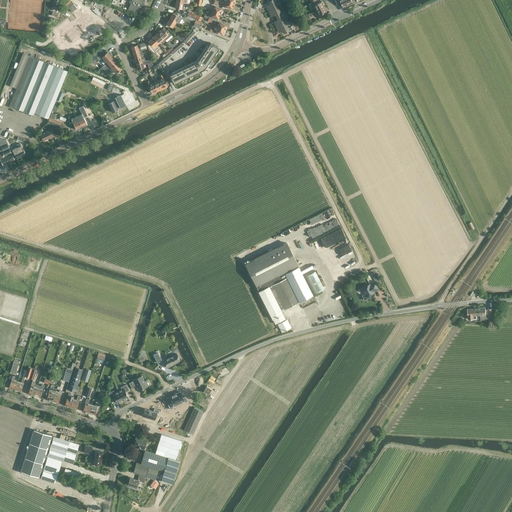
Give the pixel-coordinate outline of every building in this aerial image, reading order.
[(131,0),(132,0),(130,0),(130,1),(129,3),(130,4),(128,10),(139,14),(141,8),(142,8),(143,5),(142,4),(143,0),(131,0)] [(266,6),(269,11),(278,7),(275,2),(278,1),(277,0),(271,0),(269,1),(270,4),(266,6)] [(316,0),(311,3),(314,11),(323,6),(321,1),(317,3),(316,0)] [(234,4),(226,1),(224,7),(232,9),(234,4)] [(209,10),(211,11),(220,14),(222,8),(214,6),(215,5),(213,4),(211,4),(209,10)] [(323,6),(314,11),(318,18),(324,16),(322,13),(326,11),(323,6)] [(275,15),(276,18),(284,14),(283,11),(280,12),(278,7),(269,11),(271,17),(275,15)] [(209,19),(217,22),(220,14),(211,11),(209,19)] [(187,18),(194,21),(195,18),(195,19),(197,15),(189,12),(187,15),(188,16),(187,18)] [(170,19),(175,22),(176,22),(178,24),(181,19),(185,21),(187,19),(177,13),(176,15),(173,14),(170,19)] [(274,22),(276,27),(285,23),(287,22),(288,22),(285,17),(286,16),(284,14),(276,18),(278,20),(274,22)] [(175,22),(170,19),(167,24),(172,28),(175,22)] [(217,28),(225,30),(226,25),(219,22),(217,28)] [(285,23),(276,27),(279,32),(282,31),(283,34),(294,28),(293,25),(290,26),(289,24),(288,25),(287,22),(285,23)] [(225,30),(217,28),(215,33),(223,36),(225,30)] [(158,33),(163,39),(165,41),(172,35),(167,29),(165,31),(162,29),(158,33)] [(163,39),(158,33),(153,37),(159,43),(163,39)] [(159,43),(153,37),(149,41),(154,47),(159,43)] [(198,61),(170,74),(174,84),(180,81),(181,82),(180,81),(186,78),(187,79),(187,77),(193,75),(193,76),(194,76),(193,74),(199,72),(200,73),(199,71),(202,70),(204,69),(206,66),(207,66),(208,67),(208,66),(207,65),(211,60),(212,61),(212,60),(211,60),(215,54),(216,55),(215,54),(219,48),(210,43),(198,61)] [(102,57),(107,62),(112,58),(107,52),(105,54),(103,52),(101,54),(99,52),(92,58),(94,60),(99,56),(101,58),(102,57)] [(34,113),(39,115),(46,117),(66,70),(58,67),(23,53),(9,86),(16,89),(9,106),(33,115),(34,113)] [(151,56),(150,54),(140,56),(135,58),(136,64),(142,62),(141,59),(144,58),(151,56)] [(112,58),(107,62),(102,67),(103,69),(104,68),(103,68),(106,66),(107,67),(109,65),(112,68),(117,63),(112,58)] [(142,62),(136,64),(138,69),(144,68),(143,65),(148,64),(147,63),(151,62),(150,59),(142,62)] [(117,63),(112,68),(116,73),(122,69),(117,63)] [(159,81),(163,88),(167,86),(164,78),(163,78),(162,75),(160,75),(161,77),(160,78),(161,79),(159,81)] [(94,77),(91,83),(102,88),(105,82),(94,77)] [(157,91),(154,83),(151,84),(150,83),(149,81),(147,82),(149,86),(148,86),(152,93),(157,91)] [(154,83),(157,91),(163,88),(159,81),(154,83)] [(117,109),(120,108),(131,103),(126,92),(119,95),(116,89),(115,87),(112,89),(113,90),(112,91),(116,100),(113,101),(108,104),(112,112),(117,109)] [(77,116),(82,127),(87,124),(84,117),(88,115),(84,105),(78,108),(81,114),(77,116)] [(82,127),(77,116),(71,119),(76,130),(82,127)] [(50,117),(48,122),(60,126),(62,122),(50,117)] [(39,139),(42,138),(43,141),(54,136),(53,134),(55,132),(53,127),(49,129),(49,130),(41,134),(40,133),(37,135),(39,139)] [(6,139),(0,136),(0,159),(3,165),(14,159),(12,154),(8,156),(7,155),(11,153),(9,149),(10,148),(6,139)] [(17,147),(12,150),(13,153),(14,152),(17,158),(25,154),(20,143),(16,145),(17,147)] [(331,241),(335,252),(345,248),(344,244),(348,243),(344,235),(331,241)] [(245,264),(259,291),(275,324),(283,320),(281,315),(282,314),(280,309),(284,308),(284,309),(313,295),(286,243),(277,247),(277,246),(254,258),(254,259),(245,264)] [(316,271),(305,275),(313,294),(324,289),(316,271)] [(369,284),(361,288),(365,294),(362,296),(364,300),(371,297),(370,295),(374,293),(373,291),(378,288),(375,283),(370,285),(369,284)] [(486,307),(480,308),(480,315),(480,319),(488,318),(488,317),(493,317),(492,309),(487,309),(488,310),(486,310),(486,307)] [(476,316),(480,315),(480,308),(474,308),(474,310),(471,310),(471,313),(468,313),(469,319),(476,318),(476,316)] [(283,332),(290,329),(285,320),(279,323),(283,332)] [(104,361),(106,355),(98,352),(96,358),(104,361)] [(158,353),(154,355),(157,363),(162,361),(158,353)] [(164,361),(167,368),(173,365),(173,364),(180,361),(177,354),(166,358),(167,360),(164,361)] [(15,373),(17,367),(19,368),(19,366),(18,365),(19,363),(18,363),(19,361),(14,359),(13,362),(10,372),(15,373)] [(84,363),(78,361),(76,367),(75,367),(68,390),(75,392),(84,363)] [(69,382),(72,370),(67,368),(63,380),(69,382)] [(86,369),(82,380),(87,382),(91,371),(86,369)] [(15,389),(17,381),(14,379),(15,376),(13,375),(9,387),(15,389)] [(129,383),(132,389),(135,387),(136,386),(139,391),(143,389),(142,388),(146,386),(147,385),(148,386),(150,385),(148,380),(144,382),(141,376),(133,380),(134,381),(129,383)] [(211,396),(222,379),(218,376),(206,393),(211,396)] [(17,381),(15,389),(21,391),(24,379),(22,378),(21,382),(17,381)] [(34,396),(37,387),(34,386),(35,382),(32,381),(28,393),(31,394),(31,395),(34,396)] [(37,387),(34,396),(37,397),(37,396),(40,397),(44,385),(41,384),(39,388),(37,387)] [(118,391),(123,401),(128,398),(125,392),(129,390),(126,384),(120,387),(121,390),(118,391)] [(52,402),(56,390),(52,389),(53,388),(50,387),(46,399),(49,400),(49,401),(52,402)] [(56,390),(52,402),(55,403),(56,402),(58,403),(62,391),(59,390),(59,391),(56,390)] [(123,401),(118,391),(115,393),(114,390),(108,393),(111,399),(114,397),(117,403),(123,401)] [(190,400),(188,395),(185,396),(183,390),(177,393),(181,402),(186,399),(187,401),(190,400)] [(70,407),(73,398),(70,397),(71,394),(68,393),(67,396),(65,405),(67,406),(70,407)] [(181,402),(177,393),(171,396),(173,402),(171,403),(173,408),(176,406),(175,405),(181,402)] [(73,398),(70,407),(73,409),(74,408),(76,409),(80,397),(78,396),(77,399),(73,398)] [(88,413),(91,404),(88,403),(89,399),(86,398),(83,410),(85,411),(85,412),(88,413)] [(91,404),(88,413),(92,414),(92,413),(95,414),(97,406),(98,402),(96,402),(95,405),(91,404)] [(194,407),(184,429),(184,430),(193,434),(203,411),(194,407)] [(154,418),(156,412),(158,413),(159,409),(153,408),(153,411),(144,408),(142,415),(154,418)] [(53,435),(33,429),(20,471),(40,478),(53,435)] [(176,459),(182,439),(161,434),(156,452),(144,449),(141,463),(136,461),(133,472),(156,478),(157,473),(160,474),(161,470),(164,470),(161,480),(173,483),(179,460),(176,459)] [(62,460),(73,464),(79,444),(53,436),(40,478),(55,483),(62,460)] [(151,444),(152,442),(152,441),(147,440),(136,436),(135,440),(134,440),(133,443),(134,444),(133,446),(144,449),(146,443),(151,444)] [(98,466),(98,464),(101,465),(103,452),(91,450),(92,447),(85,445),(84,452),(92,454),(91,456),(92,457),(93,458),(92,463),(94,464),(94,465),(98,466)] [(137,480),(130,477),(128,484),(132,485),(131,486),(136,488),(138,483),(141,484),(142,482),(144,483),(145,477),(139,475),(137,480)] [(152,493),(158,483),(152,480),(147,489),(152,493)]
